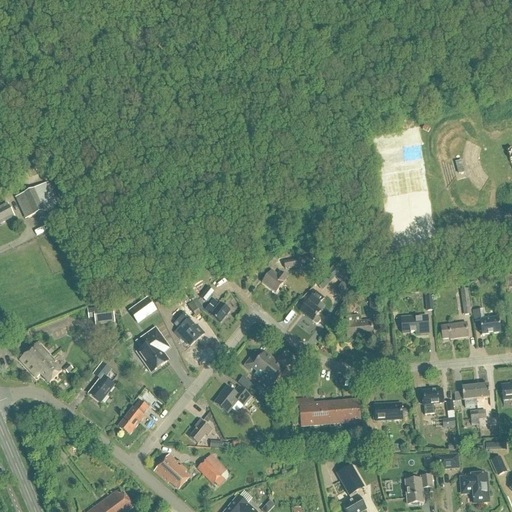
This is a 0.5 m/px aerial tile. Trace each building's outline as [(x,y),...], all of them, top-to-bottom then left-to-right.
[(28,219),(58,206),(48,184),(39,188),(23,195),(18,197),(18,198),(28,219)] [(0,225),(0,226),(13,219),(10,214),(7,207),(0,210),(0,225)] [(317,259),(306,259),(307,267),(314,266),(324,276),(330,271),(317,259)] [(299,260),(284,262),(285,270),(300,268),(299,260)] [(321,280),(322,280),(326,285),(327,285),(328,286),(343,271),(336,265),(321,280)] [(280,273),(277,277),(272,273),(263,285),(276,296),(284,286),(283,285),(287,280),(280,273)] [(342,284),(336,292),(339,294),(345,286),(342,284)] [(200,298),(206,303),(213,295),(206,290),(200,298)] [(460,291),(464,317),(471,316),(468,290),(460,291)] [(316,292),(299,313),(312,323),(316,325),(318,325),(320,322),(320,320),(318,318),(317,317),(321,312),(325,308),(320,305),(325,299),(316,292)] [(432,297),(425,298),(426,312),(434,312),(432,297)] [(129,312),(138,325),(156,312),(147,299),(129,312)] [(369,299),(370,315),(378,314),(377,299),(369,299)] [(188,306),(195,318),(199,315),(192,304),(188,306)] [(219,328),(229,317),(214,304),(204,316),(219,328)] [(113,307),(88,311),(89,321),(95,320),(96,328),(115,326),(113,307)] [(482,322),(481,311),(474,312),(475,323),(481,322),(482,337),(501,335),(499,320),(482,322)] [(346,318),(347,326),(348,340),(373,338),(371,324),(361,325),(361,318),(359,317),(346,318)] [(414,334),(415,336),(429,335),(427,317),(401,319),(402,335),(414,334)] [(174,326),(178,331),(174,335),(181,344),(185,340),(191,346),(204,334),(198,328),(195,331),(183,318),(174,326)] [(469,341),(467,326),(442,329),(443,342),(450,342),(450,343),(469,341)] [(158,348),(164,344),(156,331),(137,344),(142,351),(137,354),(152,374),(168,363),(158,348)] [(55,363),(37,344),(19,362),(37,380),(40,377),(49,386),(61,374),(53,365),(55,363)] [(252,370),(262,379),(275,363),(264,355),(260,359),(255,355),(244,368),(250,373),(252,370)] [(262,379),(259,383),(263,386),(266,382),(273,388),(286,372),(275,363),(262,379)] [(64,371),(68,375),(73,370),(68,366),(64,371)] [(101,407),(115,389),(105,381),(111,374),(103,367),(94,378),(100,383),(90,397),(101,407)] [(251,385),(246,391),(249,393),(254,388),(251,385)] [(502,403),(511,402),(511,387),(500,389),(502,403)] [(475,389),(476,402),(489,401),(487,388),(475,389)] [(234,395),(226,389),(221,396),(222,396),(214,406),(227,416),(237,404),(244,409),(251,400),(239,390),(234,395)] [(463,404),(476,402),(475,389),(462,390),(463,404)] [(279,391),(270,402),(278,407),(286,396),(279,391)] [(434,416),(434,407),(444,406),(442,392),(422,395),(423,408),(424,408),(425,417),(434,416)] [(301,429),(329,427),(328,406),(313,407),(313,401),(289,404),(290,416),(300,415),(301,429)] [(149,410),(140,402),(134,411),(133,410),(118,429),(129,438),(144,419),(143,418),(149,410)] [(328,406),(329,427),(360,424),(358,404),(328,406)] [(376,424),(402,423),(401,407),(375,408),(376,424)] [(485,412),(477,412),(478,421),(486,420),(485,412)] [(448,420),(442,421),(443,430),(455,428),(454,419),(448,420)] [(207,439),(211,434),(199,424),(193,431),(196,433),(188,442),(196,448),(205,437),(207,439)] [(368,438),(368,451),(383,450),(382,437),(368,438)] [(486,445),(486,452),(506,450),(506,444),(486,445)] [(169,458),(154,474),(168,487),(169,485),(178,493),(189,481),(190,479),(186,475),(185,475),(186,474),(188,472),(181,466),(179,468),(178,467),(177,466),(179,464),(170,456),(169,458)] [(208,459),(197,470),(197,471),(211,485),(212,486),(221,477),(217,473),(222,468),(221,467),(211,456),(211,457),(208,459)] [(456,471),(454,457),(440,459),(441,472),(456,471)] [(498,478),(507,474),(500,459),(492,463),(498,478)] [(363,490),(351,469),(336,477),(352,504),(342,510),(343,511),(365,511),(355,495),(363,490)] [(466,480),(463,480),(464,485),(463,485),(461,488),(461,495),(464,497),(473,496),(474,507),(488,505),(487,499),(489,499),(487,477),(466,478),(466,480)] [(432,490),(431,478),(421,479),(421,482),(405,484),(407,507),(423,505),(422,491),(432,490)] [(129,511),(133,509),(122,496),(119,498),(116,494),(92,511),(129,511)] [(253,511),(238,499),(226,511),(253,511)] [(270,502),(266,507),(270,511),(271,511),(275,507),(274,506),(270,502)]
